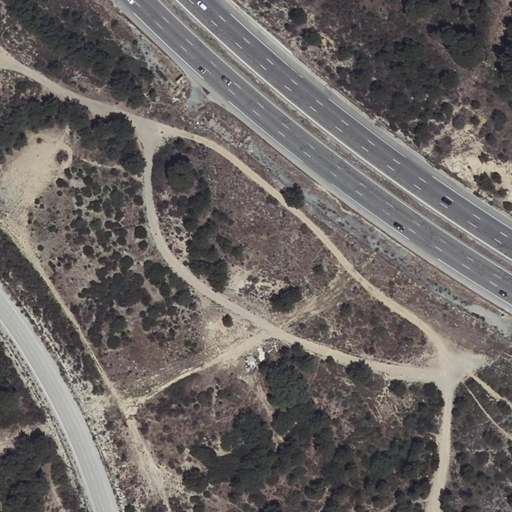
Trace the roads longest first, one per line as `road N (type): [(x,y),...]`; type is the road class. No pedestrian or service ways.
road 1 (track): [(437,511),(450,370),(408,374),(304,344),(196,285),(155,235),(139,122)]
road 2 (motorway): [(139,0),(262,111),(511,290)]
road 3 (track): [(450,370),(433,335),(384,300),(268,187),(212,145),(139,122)]
road 4 (motorway): [(511,244),(290,86),(197,0)]
road 5 (track): [(163,511),(139,441),(0,212)]
road 6 (unclassified): [(105,511),(58,393),(0,303)]
road 7 (track): [(139,122),(0,63)]
